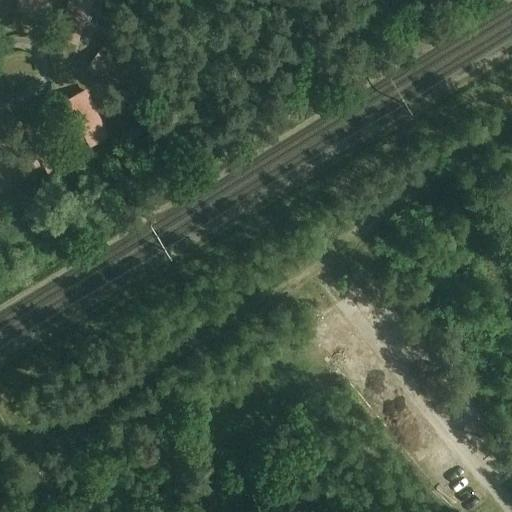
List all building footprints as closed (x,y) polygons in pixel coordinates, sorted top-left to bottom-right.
[(38,13),(40,0),(17,0),(16,10),(38,13)] [(76,42),(92,0),(68,0),(55,34),(76,42)] [(143,81),(100,49),(86,67),(129,99),(143,81)] [(110,136),(87,88),(66,98),(89,146),(110,136)] [(68,161),(43,114),(23,124),(47,171),(68,161)] [(311,377),(297,360),(227,417),(241,434),(311,377)]
